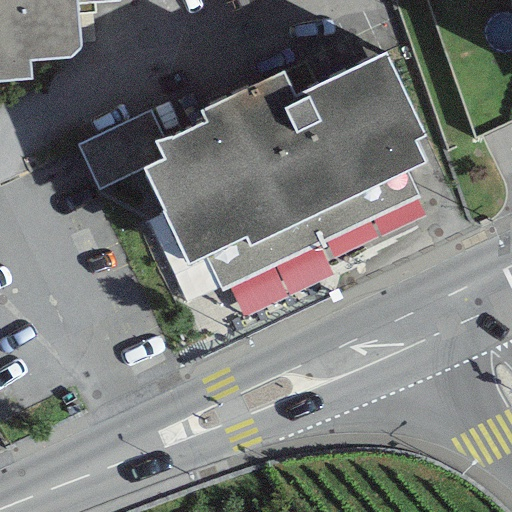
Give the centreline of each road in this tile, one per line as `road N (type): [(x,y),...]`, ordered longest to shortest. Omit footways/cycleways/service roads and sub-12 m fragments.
road 1 (unknown): [(388,0),(65,129),(46,155),(49,183),(167,435)]
road 2 (primary): [(469,303),(0,509)]
